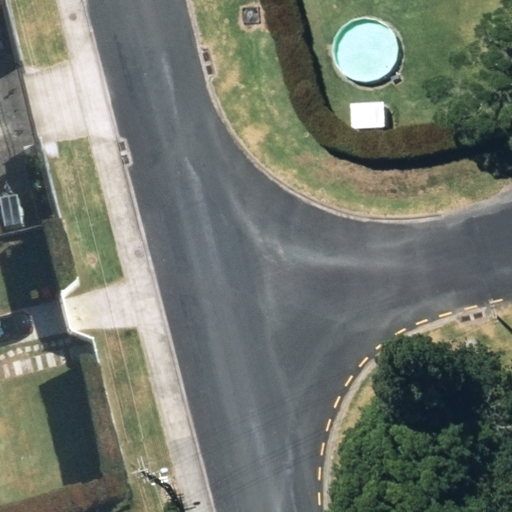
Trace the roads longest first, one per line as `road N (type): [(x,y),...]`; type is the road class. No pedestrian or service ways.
road 1 (residential): [(226,310),(145,0)]
road 2 (residential): [(226,310),(511,238)]
road 3 (residential): [(277,511),(226,310)]
